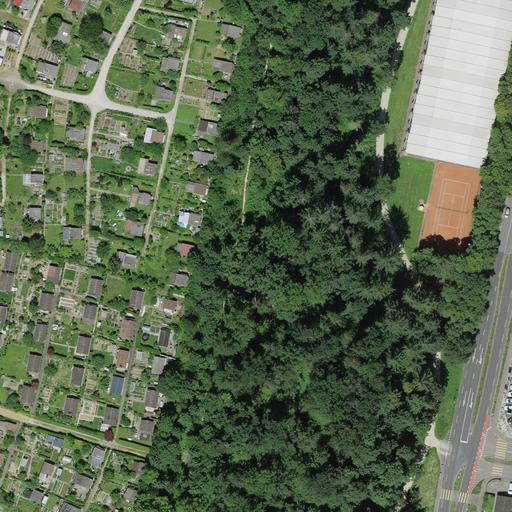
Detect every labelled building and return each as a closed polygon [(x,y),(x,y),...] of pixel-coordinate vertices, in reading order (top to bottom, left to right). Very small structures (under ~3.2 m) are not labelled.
[(33,0),(15,0),(14,3),(31,11),(35,1),(33,0)] [(72,0),(69,8),(79,13),(83,3),(77,0),(72,0)] [(485,166),(511,25),(511,0),(437,0),(407,151),(485,166)] [(241,27),(222,23),(220,34),(239,38),(241,27)] [(173,38),(185,41),(187,30),(176,28),(173,38)] [(4,29),(0,40),(17,45),(21,34),(4,29)] [(54,40),(66,44),(70,34),(58,29),(54,40)] [(97,40),(108,45),(112,35),(102,30),(97,40)] [(167,58),(165,68),(179,71),(181,61),(167,58)] [(88,60),(86,69),(97,73),(99,63),(88,60)] [(214,60),(213,70),(233,74),(235,64),(214,60)] [(43,73),(54,76),(57,67),(46,63),(43,73)] [(173,92),(162,90),(160,99),(172,102),(173,92)] [(208,90),(206,100),(226,104),(228,94),(208,90)] [(29,116),(46,119),(48,108),(30,106),(29,116)] [(199,120),(197,130),(220,136),(223,126),(199,120)] [(73,139),(85,140),(86,129),(74,128),(73,139)] [(151,143),(160,144),(163,132),(153,131),(151,143)] [(44,141),(32,141),(32,153),(44,153),(44,141)] [(194,151),(192,161),(213,165),(215,155),(194,151)] [(83,159),(71,159),(72,170),(84,170),(83,159)] [(156,165),(147,163),(145,172),(154,174),(156,165)] [(24,186),(43,186),(43,175),(24,174),(24,186)] [(196,183),(193,194),(206,196),(208,185),(196,183)] [(149,195),(139,193),(137,204),(148,206),(149,195)] [(28,219),(41,219),(41,208),(28,208),(28,219)] [(185,213),(183,224),(200,227),(202,216),(185,213)] [(144,226),(133,224),(131,234),(141,236),(144,226)] [(82,229),(69,229),(69,238),(82,238),(82,229)] [(178,253),(178,254),(192,256),(194,247),(179,244),(178,253)] [(7,253),(5,269),(15,271),(18,255),(7,253)] [(137,258),(126,256),(124,266),(135,269),(137,258)] [(50,266),(48,277),(59,279),(61,268),(50,266)] [(2,274),(0,286),(0,290),(10,292),(13,275),(2,274)] [(171,274),(169,283),(185,286),(187,277),(171,274)] [(91,279),(89,295),(101,297),(103,281),(91,279)] [(129,307),(140,309),(144,293),(132,290),(129,307)] [(42,293),(39,309),(51,311),(53,295),(42,293)] [(165,298),(163,308),(174,310),(176,301),(165,298)] [(86,305),(83,323),(94,325),(97,307),(86,305)] [(122,337),(133,339),(136,322),(125,320),(122,337)] [(37,325),(35,340),(45,341),(47,326),(37,325)] [(161,330),(159,346),(168,347),(171,332),(161,330)] [(77,353),(89,355),(91,338),(79,336),(77,353)] [(130,352),(119,350),(117,367),(127,369),(130,352)] [(30,354),(27,370),(39,372),(42,356),(30,354)] [(156,357),(152,374),(163,376),(166,359),(156,357)] [(71,384),(82,385),(85,369),(74,367),(71,384)] [(107,375),(105,387),(122,390),(124,378),(107,375)] [(24,386),(21,402),(33,404),(36,388),(24,386)] [(147,390),(145,406),(157,408),(160,391),(147,390)] [(64,415),(76,417),(79,400),(67,398),(64,415)] [(107,408),(104,424),(116,426),(119,409),(107,408)] [(141,420),(140,433),(151,434),(153,422),(141,420)] [(6,421),(4,429),(15,431),(16,423),(6,421)] [(52,446),(62,449),(66,440),(56,436),(52,446)] [(96,445),(92,454),(103,458),(106,450),(96,445)] [(42,470),(52,474),(55,464),(45,461),(42,470)] [(140,461),(138,472),(150,473),(151,463),(140,461)] [(76,472),(72,481),(89,488),(93,479),(76,472)] [(31,497),(40,501),(44,491),(35,488),(31,497)] [(135,488),(129,499),(139,503),(144,493),(135,488)] [(511,511),(511,509),(511,499),(497,497),(493,511),(511,511)] [(60,511),(62,511),(80,511),(82,507),(65,500),(60,511)]
